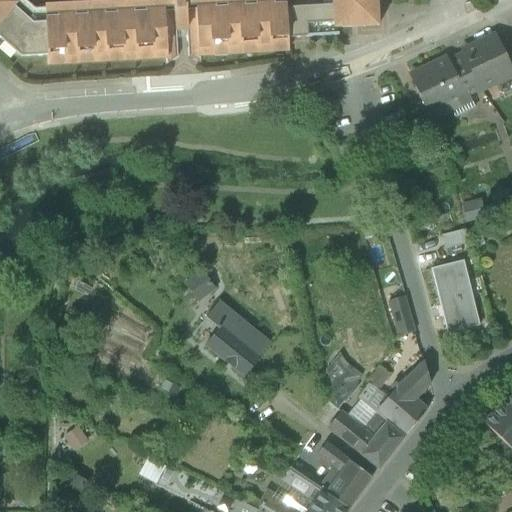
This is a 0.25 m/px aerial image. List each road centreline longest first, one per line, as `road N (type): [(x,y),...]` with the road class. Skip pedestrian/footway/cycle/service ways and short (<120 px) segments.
road 1 (residential): [(457,20),(270,86),(44,110),(0,124)]
road 2 (residential): [(511,369),(486,376),(448,405),(397,467)]
